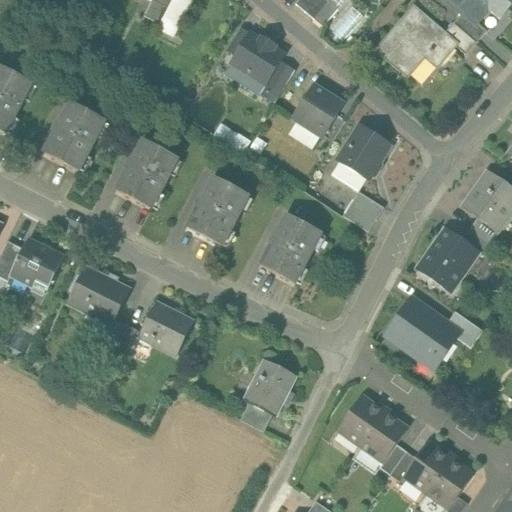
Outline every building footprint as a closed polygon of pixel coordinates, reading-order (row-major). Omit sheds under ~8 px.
[(155,0),(155,1),(169,9),(173,0),(155,0)] [(300,0),(296,5),(306,13),(316,0),(300,0)] [(326,0),(316,0),(306,13),(315,21),(330,3),(326,0)] [(511,0),(449,0),(464,13),(475,22),(476,21),(487,7),(486,6),(490,1),(492,3),(495,0),(507,10),(511,3),(511,0)] [(330,3),(315,21),(324,28),(339,11),(330,3)] [(414,9),(378,51),(408,78),(429,53),(441,64),(456,47),(457,45),(445,35),(414,9)] [(475,22),(464,13),(454,25),(477,44),(488,31),(476,21),(475,22)] [(477,44),(454,25),(445,35),(457,45),(456,47),(467,56),(477,44)] [(250,36),(239,30),(227,50),(237,57),(250,36)] [(262,39),(261,41),(251,35),(250,36),(237,57),(232,65),(266,86),(280,64),(285,56),(275,50),(276,48),(262,39)] [(266,86),(261,94),(276,104),(295,73),(280,64),(266,86)] [(33,85),(0,68),(0,131),(7,135),(33,85)] [(343,105),(315,87),(294,120),(323,138),(343,105)] [(105,123),(71,106),(61,125),(59,124),(54,134),(56,135),(46,155),(79,172),(105,123)] [(389,146),(362,129),(332,176),(359,193),(370,175),(375,174),(379,168),(378,163),(389,146)] [(179,160),(145,143),(135,162),(133,161),(127,171),(129,172),(119,193),(153,210),(179,160)] [(511,193),(511,190),(488,174),(463,209),(477,219),(496,232),(498,230),(494,228),(507,210),(509,211),(510,209),(504,205),(511,193)] [(249,197),(216,180),(205,199),(203,198),(198,209),(200,210),(189,230),(223,247),(249,197)] [(359,193),(343,218),(369,234),(384,209),(359,193)] [(323,236),(289,218),(278,238),(276,237),(270,247),(273,248),(262,268),(296,286),(323,236)] [(496,232),(477,219),(469,230),(491,245),(499,234),(496,232)] [(461,241),(445,230),(419,268),(438,281),(445,273),(458,282),(478,254),(478,253),(461,241)] [(491,245),(469,230),(461,241),(478,253),(478,254),(482,257),(491,245)] [(66,258),(29,239),(24,251),(10,279),(11,279),(44,296),(47,292),(48,293),(66,258)] [(8,243),(0,259),(0,279),(9,284),(11,279),(10,279),(24,251),(8,243)] [(130,290),(87,269),(69,306),(110,327),(112,328),(115,321),(130,290)] [(485,330),(456,312),(451,319),(411,294),(383,339),(437,374),(459,339),(473,348),(485,330)] [(194,323),(158,304),(140,340),(176,358),(194,323)] [(115,321),(112,328),(110,327),(102,343),(114,349),(125,326),(115,321)] [(125,326),(114,349),(125,354),(137,331),(125,326)] [(297,379),(264,363),(245,402),(250,405),(273,417),(277,418),(297,379)] [(380,411),(363,398),(339,432),(361,448),(387,412),(382,408),(380,411)] [(273,417),(250,405),(241,423),(264,434),(273,417)] [(393,416),(387,412),(361,448),(384,464),(397,446),(408,431),(391,418),(393,416)] [(417,460),(404,478),(404,479),(427,495),(453,458),(447,454),(445,457),(428,445),(417,460)] [(397,446),(384,464),(380,470),(390,477),(407,453),(397,446)] [(407,453),(390,477),(400,484),(404,479),(404,478),(417,460),(407,453)] [(458,462),(453,458),(427,495),(449,511),(450,511),(458,499),(474,477),(456,465),(458,462)] [(511,511),(511,495),(500,511),(511,511)] [(463,511),(468,506),(458,499),(450,511),(449,511),(448,511),(463,511)]
